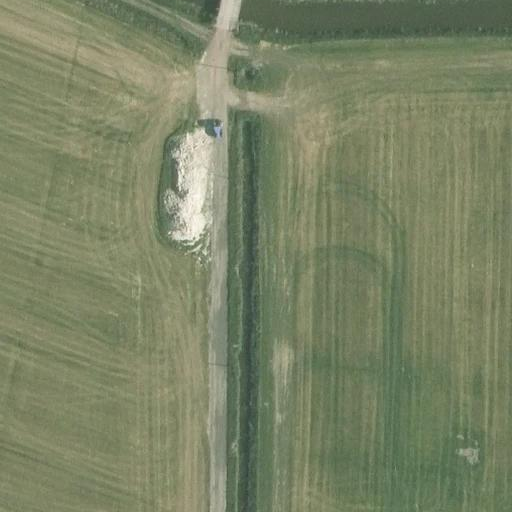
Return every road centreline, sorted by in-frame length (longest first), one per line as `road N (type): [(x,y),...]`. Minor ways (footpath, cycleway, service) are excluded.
road 1 (track): [(236,0),(229,23),(224,511)]
road 2 (track): [(228,100),(315,90),(393,66),(511,62)]
